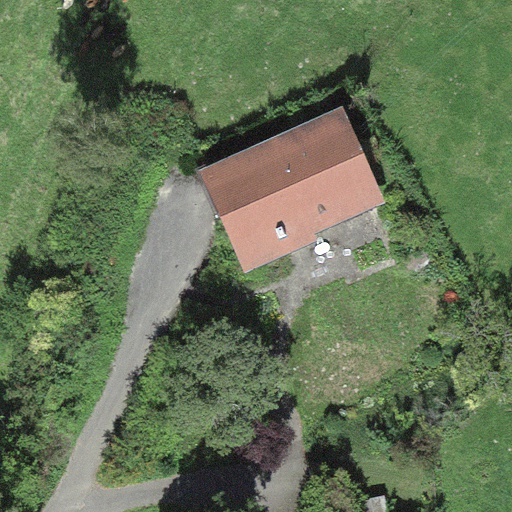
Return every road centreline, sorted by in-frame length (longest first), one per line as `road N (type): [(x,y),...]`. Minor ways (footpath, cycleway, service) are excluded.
road 1 (track): [(113,511),(210,483),(367,474),(466,511)]
road 2 (track): [(63,511),(191,225)]
